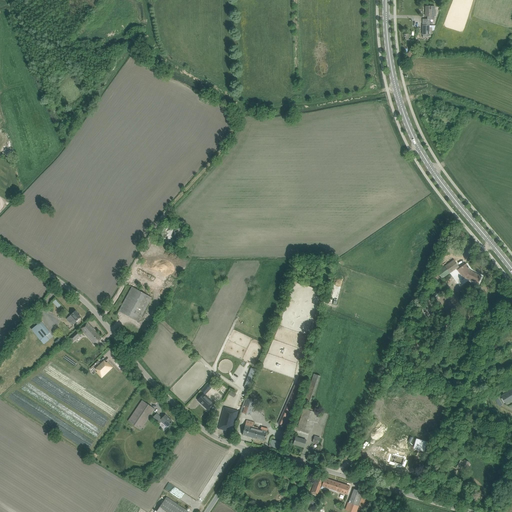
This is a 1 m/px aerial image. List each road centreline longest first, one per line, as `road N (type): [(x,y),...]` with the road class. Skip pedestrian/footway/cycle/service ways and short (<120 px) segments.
road 1 (unclassified): [(248,449),(198,426),(83,300),(0,240)]
road 2 (secondary): [(511,268),(418,148),(394,83),(386,0)]
road 3 (unclassified): [(469,511),(248,449)]
